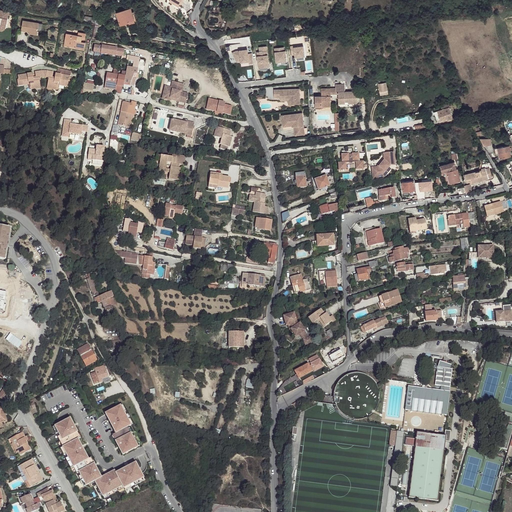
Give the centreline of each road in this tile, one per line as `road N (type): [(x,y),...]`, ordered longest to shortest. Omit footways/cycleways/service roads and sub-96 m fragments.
road 1 (residential): [(273,402),(268,315),(280,268),(274,176),(240,87),(196,25),(201,0)]
road 2 (residential): [(349,358),(348,222),(504,188)]
road 3 (unclassified): [(78,511),(19,401),(48,312)]
road 4 (residential): [(349,358),(385,332),(433,325),(511,332)]
